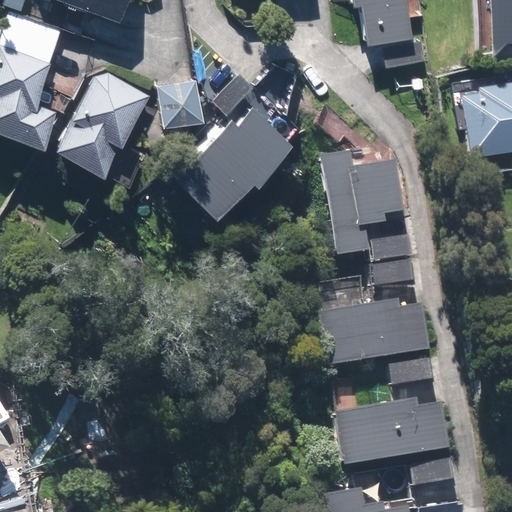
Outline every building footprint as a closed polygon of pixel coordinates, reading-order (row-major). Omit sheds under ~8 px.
[(48,0),(105,22),(113,0),(48,0)] [(399,44),(393,0),(339,0),(340,4),(348,4),(353,44),(376,41),(379,66),(418,61),(416,42),(399,44)] [(511,0),(475,0),(479,60),(511,57),(511,0)] [(55,33),(5,12),(0,23),(0,138),(26,150),(43,111),(25,104),(55,33)] [(158,180),(195,217),(232,180),(236,184),(274,146),(272,143),(286,129),(276,118),(289,74),(268,66),(246,88),(217,60),(198,79),(212,93),(203,100),(221,118),(158,180)] [(111,148),(141,97),(102,73),(88,77),(43,151),(89,178),(108,146),(111,148)] [(193,81),(154,85),(157,126),(197,122),(193,81)] [(450,103),(461,164),(511,155),(511,88),(473,96),(473,99),(450,103)] [(340,158),(304,164),(320,262),(355,257),(351,231),(375,227),(373,218),(392,215),(385,167),(342,174),(340,158)] [(301,319),(310,372),(417,353),(409,309),(387,313),(386,304),(301,319)] [(322,417),(331,470),(436,452),(428,407),(406,411),(405,403),(322,417)] [(443,460),(399,467),(402,490),(447,483),(443,460)] [(16,484),(0,488),(0,506),(21,500),(16,484)] [(311,500),(312,511),(394,511),(392,511),(373,511),(373,506),(355,510),(351,492),(311,500)]
